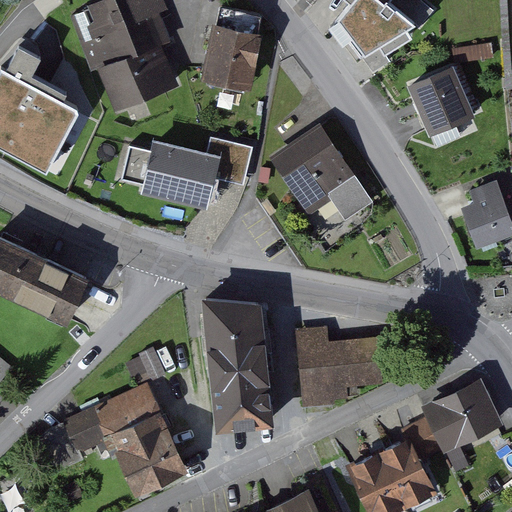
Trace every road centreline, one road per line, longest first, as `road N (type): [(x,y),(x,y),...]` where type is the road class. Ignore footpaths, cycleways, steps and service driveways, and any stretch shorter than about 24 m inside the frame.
road 1 (residential): [(491,349),(149,511)]
road 2 (residential): [(266,0),(338,92),(428,235),(439,260),(436,318)]
road 3 (tertiary): [(436,318),(162,262)]
road 4 (residential): [(162,262),(148,300),(0,446)]
road 5 (tertiary): [(162,262),(0,193)]
